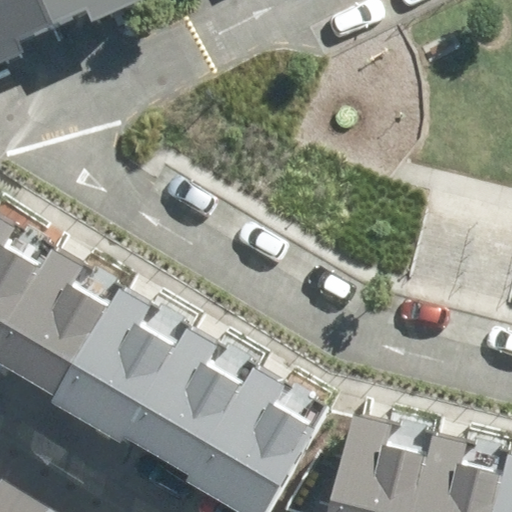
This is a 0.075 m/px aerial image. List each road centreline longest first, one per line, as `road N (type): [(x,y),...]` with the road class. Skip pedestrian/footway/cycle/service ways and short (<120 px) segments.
road 1 (residential): [(511,371),(348,327),(101,188),(0,141)]
road 2 (residential): [(0,93),(206,0)]
road 3 (residential): [(158,511),(0,413)]
